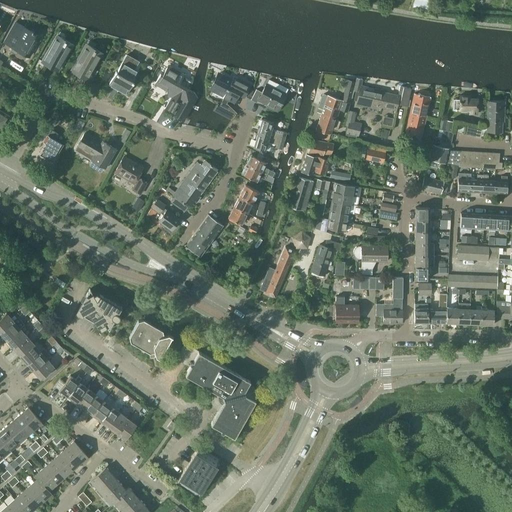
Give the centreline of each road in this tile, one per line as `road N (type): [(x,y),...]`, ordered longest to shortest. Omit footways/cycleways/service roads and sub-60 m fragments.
road 1 (secondary): [(320,350),(7,174)]
road 2 (secondary): [(1,185),(110,254),(189,286),(312,361)]
road 3 (residential): [(7,174),(52,96),(64,94),(239,156)]
road 4 (residential): [(251,473),(199,436),(192,417),(61,318)]
road 5 (tertiary): [(511,351),(359,361)]
road 6 (tertiary): [(360,375),(511,362)]
road 7 (residential): [(407,338),(404,199)]
